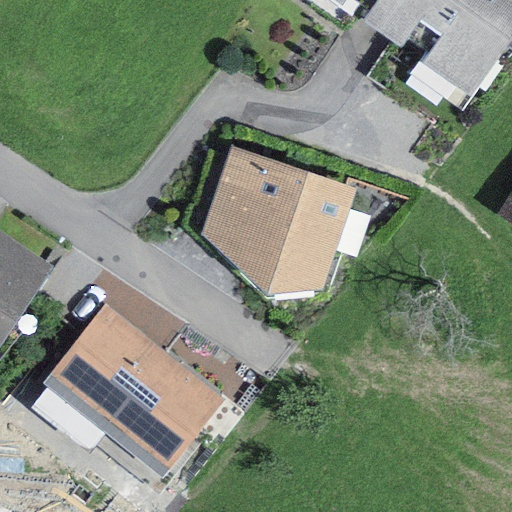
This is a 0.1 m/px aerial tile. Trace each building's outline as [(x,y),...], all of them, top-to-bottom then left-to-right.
[(511,68),(511,0),(307,0),(331,17),(338,7),(359,23),(352,32),(399,65),(405,56),(428,72),(422,82),(475,120),(511,68)] [(255,311),(314,302),(351,196),(228,154),(196,246),(255,311)] [(511,189),(490,226),(511,238),(511,189)] [(0,341),(56,261),(0,222),(0,341)] [(149,479),(163,460),(170,465),(227,390),(106,299),(48,374),(83,400),(69,418),(149,479)] [(65,404),(49,392),(36,409),(51,421),(65,404)]
